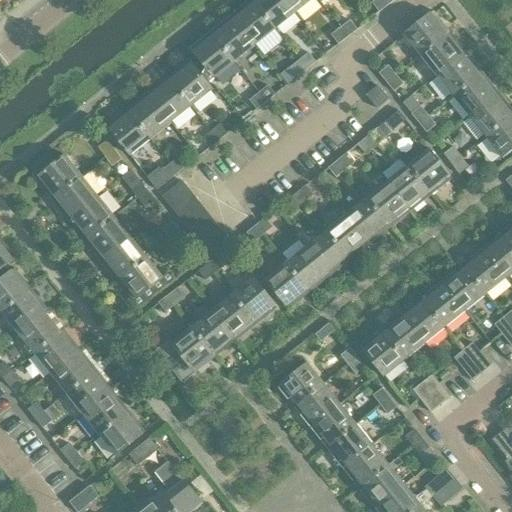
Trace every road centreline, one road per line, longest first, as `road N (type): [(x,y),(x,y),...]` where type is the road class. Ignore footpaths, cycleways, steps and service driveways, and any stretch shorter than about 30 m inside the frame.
road 1 (residential): [(216,203),(339,108),(356,52),(426,0)]
road 2 (residential): [(507,511),(446,432),(511,376)]
